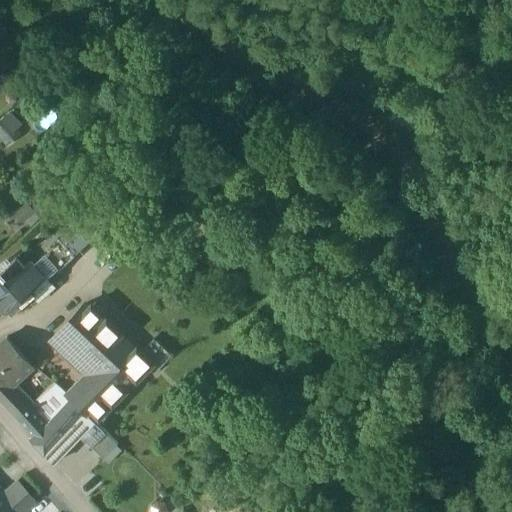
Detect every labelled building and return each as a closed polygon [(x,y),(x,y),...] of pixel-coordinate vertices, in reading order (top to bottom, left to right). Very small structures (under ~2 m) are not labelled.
[(0,116),(0,138),(7,145),(25,128),(8,109),(0,116)] [(75,207),(51,230),(56,236),(73,253),(97,230),(75,207)] [(56,236),(37,255),(54,272),(73,253),(56,236)] [(23,265),(15,257),(0,270),(0,297),(1,297),(14,312),(32,296),(28,291),(45,276),(30,259),(23,265)] [(138,355),(85,305),(63,327),(76,340),(66,349),(90,372),(68,395),(72,399),(92,418),(144,364),(145,362),(138,355)] [(6,338),(0,344),(0,390),(0,391),(10,382),(29,362),(6,338)] [(163,359),(148,344),(138,355),(145,362),(144,364),(151,371),(163,359)] [(10,382),(0,391),(4,395),(13,386),(10,382)] [(22,396),(13,386),(4,395),(0,398),(9,408),(22,396)] [(22,396),(9,408),(18,418),(31,406),(22,396)] [(198,418),(177,398),(168,408),(189,428),(198,418)] [(72,399),(47,422),(46,423),(34,436),(31,438),(54,463),(81,436),(95,421),(92,418),(72,399)] [(40,410),(34,403),(31,406),(18,418),(34,436),(46,423),(38,415),(40,410)] [(107,433),(95,421),(81,436),(93,448),(107,433)] [(107,433),(93,448),(104,459),(119,445),(107,433)] [(24,511),(37,501),(17,477),(0,491),(0,511),(24,511)]
